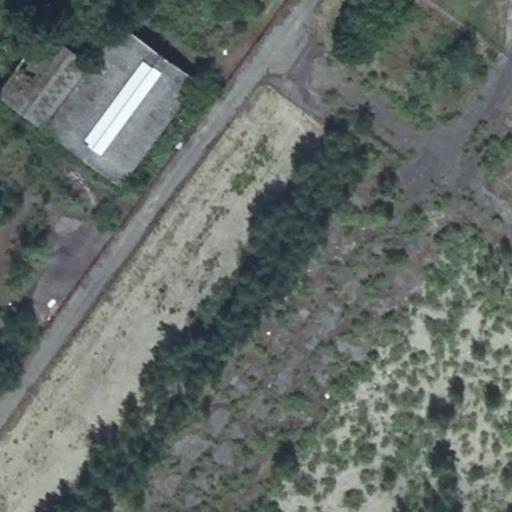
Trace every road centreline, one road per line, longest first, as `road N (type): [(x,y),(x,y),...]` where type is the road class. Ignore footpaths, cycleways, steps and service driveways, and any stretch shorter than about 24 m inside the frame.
road 1 (track): [(273,53),(511,228)]
road 2 (track): [(438,174),(511,69)]
